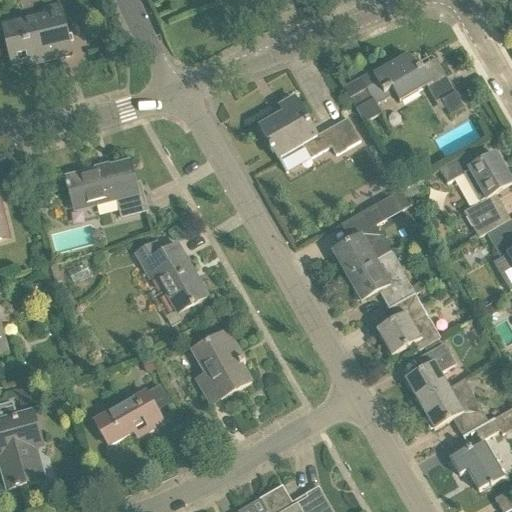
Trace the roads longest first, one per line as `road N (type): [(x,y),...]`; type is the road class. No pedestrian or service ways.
road 1 (residential): [(361,400),(180,86)]
road 2 (residential): [(180,86),(411,0)]
road 3 (residential): [(146,511),(204,489),(361,400)]
road 4 (residential): [(0,141),(133,109),(180,86)]
road 5 (residential): [(424,511),(361,400)]
